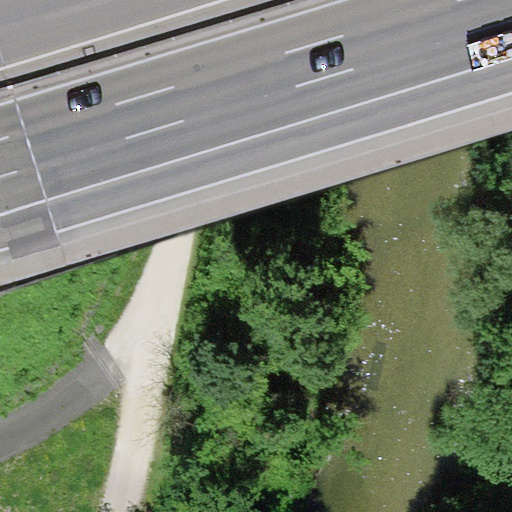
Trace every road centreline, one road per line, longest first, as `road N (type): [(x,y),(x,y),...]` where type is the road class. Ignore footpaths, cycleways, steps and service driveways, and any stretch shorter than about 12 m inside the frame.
road 1 (motorway): [(0,230),(511,62)]
road 2 (motorway): [(0,161),(511,5)]
road 3 (track): [(122,511),(192,105),(177,0)]
